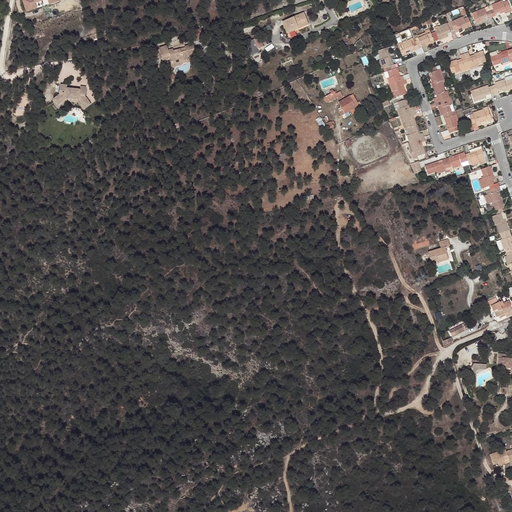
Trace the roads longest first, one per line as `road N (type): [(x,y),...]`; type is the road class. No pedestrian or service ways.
road 1 (track): [(378,411),(378,345),(339,242),(340,142)]
road 2 (residential): [(493,129),(438,151),(410,65),(483,35),(511,36)]
road 3 (track): [(443,355),(423,302),(383,241),(337,223)]
road 4 (track): [(378,411),(291,454),(291,511)]
